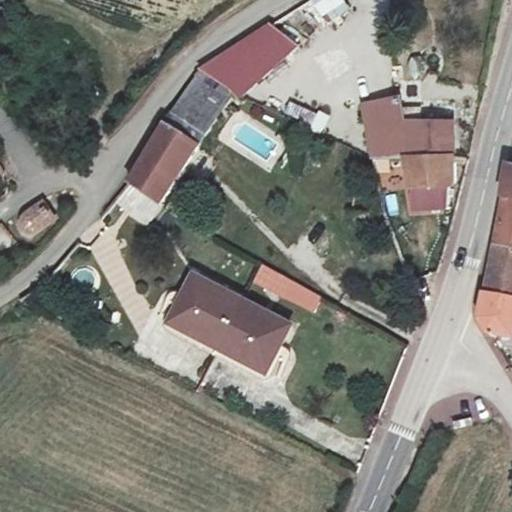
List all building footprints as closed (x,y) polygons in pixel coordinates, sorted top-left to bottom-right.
[(332,24),(354,7),(348,0),(313,0),(313,1),(332,24)] [(291,50),(266,29),(197,75),(230,96),(235,100),(291,50)] [(150,201),(230,96),(197,75),(196,76),(169,108),(120,182),(150,201)] [(290,100),(285,113),(311,125),(317,112),(290,100)] [(390,162),(391,127),(392,127),(390,113),(388,102),(352,109),(365,162),(390,162)] [(392,127),(410,127),(410,113),(390,113),(392,127)] [(392,127),(391,127),(390,162),(395,162),(399,162),(399,157),(442,156),(441,128),(410,127),(392,127)] [(440,192),(440,161),(399,162),(395,162),(403,214),(437,213),(438,193),(440,192)] [(511,174),(507,172),(500,200),(511,202),(511,174)] [(378,222),(368,181),(340,182),(342,222),(378,222)] [(150,208),(117,187),(116,188),(105,204),(139,227),(150,208)] [(511,202),(500,200),(489,251),(511,255),(511,202)] [(30,238),(55,224),(40,201),(19,214),(16,229),(20,236),(30,238)] [(511,255),(489,251),(480,299),(511,306),(511,255)] [(276,277),(256,266),(247,284),(268,293),(276,277)] [(289,284),(276,277),(268,293),(281,300),(289,284)] [(287,329),(191,284),(170,328),(265,376),(287,329)] [(313,311),(321,297),(304,289),(297,304),(313,311)] [(511,306),(480,299),(474,322),(472,329),(480,342),(509,346),(511,334),(511,306)]
